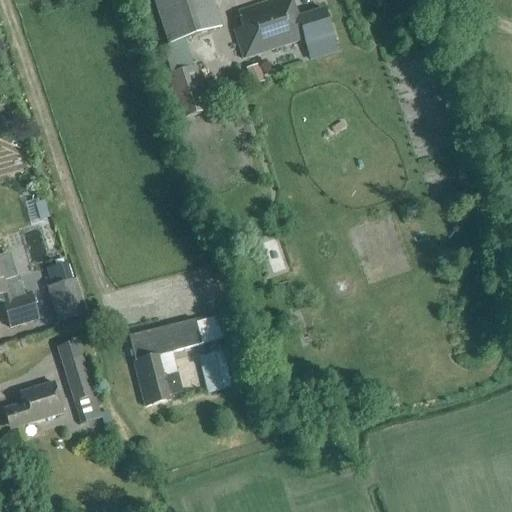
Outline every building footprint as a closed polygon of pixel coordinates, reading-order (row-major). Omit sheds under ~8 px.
[(195,38),(221,29),(211,0),(153,0),(169,46),(195,38)] [(319,43),(333,38),(324,11),(297,19),(291,0),(276,0),(238,12),(242,27),(234,30),(243,61),(295,46),(295,44),(304,41),(305,44),(318,40),(319,43)] [(181,121),(210,111),(195,67),(166,77),(181,121)] [(247,71),(252,88),(263,84),(258,67),(247,71)] [(35,205),(40,223),(49,221),(44,202),(35,205)] [(20,285),(15,286),(6,258),(0,259),(0,296),(10,330),(39,321),(31,294),(23,297),(20,285)] [(73,280),(68,264),(54,268),(59,284),(73,280)] [(58,327),(87,318),(76,281),(47,290),(58,327)] [(195,321),(129,337),(130,340),(131,345),(136,363),(133,364),(142,399),(149,397),(150,403),(182,395),(177,377),(164,381),(158,357),(171,353),(201,346),(195,321)] [(221,355),(214,357),(223,396),(232,394),(230,384),(240,382),(232,353),(221,355)] [(62,366),(74,404),(81,427),(101,420),(100,419),(82,359),(62,366)] [(16,430),(63,415),(54,384),(20,395),(23,405),(3,411),(8,427),(14,425),(16,430)] [(105,434),(112,432),(107,417),(100,419),(101,420),(105,434)]
